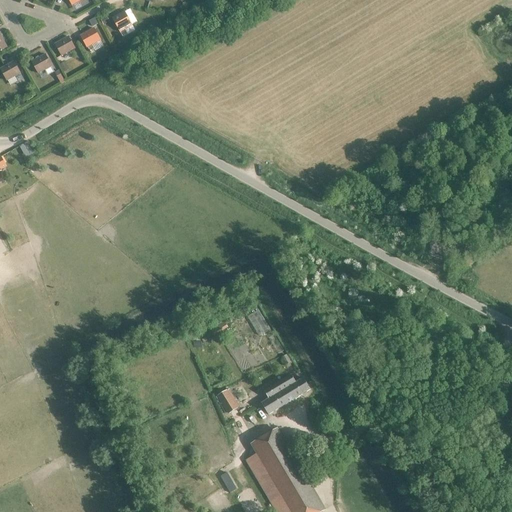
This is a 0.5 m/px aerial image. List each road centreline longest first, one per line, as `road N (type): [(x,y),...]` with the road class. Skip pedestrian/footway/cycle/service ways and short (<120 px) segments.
road 1 (tertiary): [(511,327),(109,103),(82,101),(0,142)]
road 2 (track): [(264,243),(422,511)]
road 3 (track): [(511,123),(484,154),(456,167),(442,269)]
